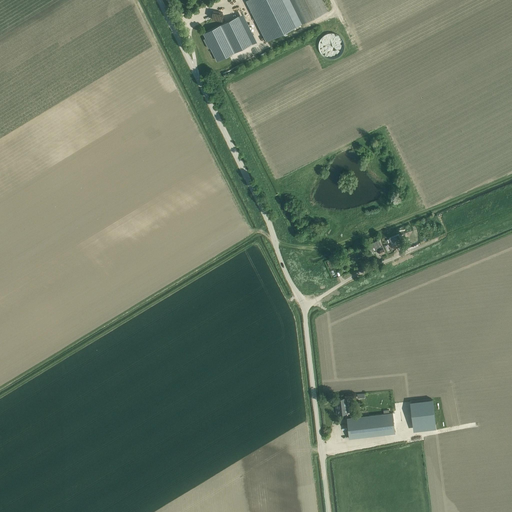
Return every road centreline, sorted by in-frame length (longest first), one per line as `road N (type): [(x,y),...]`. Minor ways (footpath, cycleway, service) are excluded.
road 1 (unclassified): [(304,308),(159,0)]
road 2 (unclassified): [(328,511),(304,308)]
road 3 (residential): [(304,308),(438,238)]
